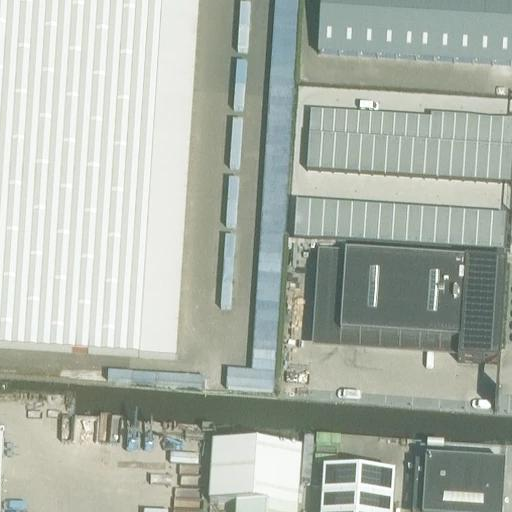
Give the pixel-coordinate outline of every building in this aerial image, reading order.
[(0,0),(0,348),(138,357),(160,0),(0,0)] [(511,0),(321,0),(321,14),(319,56),(338,57),(357,58),(377,59),(396,60),(415,62),(434,63),(454,64),(473,65),(492,66),(511,68),(511,67),(511,0)] [(310,112),(309,136),(321,137),(322,113),(310,112)] [(322,113),(321,137),(322,137),(333,138),(335,114),(322,113)] [(335,114),(333,138),(335,138),(345,139),(347,115),(335,114)] [(347,115),(345,139),(348,139),(357,139),(359,115),(347,115)] [(359,115),(357,139),(361,140),(369,140),(371,116),(359,115)] [(371,116),(369,140),(374,140),(381,141),(383,117),(371,116)] [(431,120),(429,144),(439,145),(441,145),(443,117),(431,116),(431,120)] [(383,117),(381,141),(387,141),(393,142),(395,118),(383,117)] [(443,117),(441,145),(452,146),(453,146),(455,118),(443,117)] [(395,118),(393,142),(400,142),(405,142),(407,119),(395,118)] [(455,118),(453,146),(465,146),(467,118),(455,118)] [(467,118),(465,146),(477,147),(479,119),(467,118)] [(407,119),(405,142),(413,143),(417,143),(419,119),(407,119)] [(419,119),(417,143),(426,144),(429,144),(431,120),(419,119)] [(479,119),(477,147),(489,148),(491,120),(479,119)] [(491,120),(489,148),(501,149),(503,121),(491,120)] [(511,121),(503,121),(501,149),(511,149),(511,121)] [(309,136),(307,172),(320,173),(322,137),(321,137),(309,136)] [(322,137),(320,173),(333,174),(335,138),(333,138),(322,137)] [(335,138),(333,174),(346,175),(348,139),(345,139),(335,138)] [(348,139),(346,175),(359,176),(361,140),(357,139),(348,139)] [(361,140),(359,176),(372,176),(374,140),(369,140),(361,140)] [(374,140),(372,176),(385,177),(387,141),(381,141),(374,140)] [(387,141),(385,177),(398,178),(400,142),(393,142),(387,141)] [(400,142),(398,178),(411,179),(413,143),(405,142),(400,142)] [(413,143),(411,179),(424,180),(426,144),(417,143),(413,143)] [(426,144),(424,180),(437,181),(439,145),(429,144),(426,144)] [(439,145),(437,181),(450,182),(452,146),(441,145),(439,145)] [(452,146),(450,182),(463,182),(465,146),(453,146),(452,146)] [(465,146),(463,182),(475,183),(477,147),(465,146)] [(477,147),(475,183),(487,184),(489,148),(477,147)] [(489,148),(487,184),(499,185),(501,149),(489,148)] [(511,149),(501,149),(499,185),(511,185),(511,163),(511,149)] [(296,203),(294,239),(308,240),(310,204),(296,203)] [(310,204),(308,240),(322,241),(324,205),(310,204)] [(263,205),(253,367),(228,365),(227,391),(275,394),(287,206),(263,205)] [(324,205),(322,241),(336,242),(338,206),(324,205)] [(338,206),(336,242),(350,243),(352,207),(338,206)] [(352,207),(350,243),(364,244),(366,208),(352,207)] [(366,208),(364,244),(378,245),(380,209),(366,208)] [(380,209),(378,245),(392,246),(394,210),(380,209)] [(394,210),(392,246),(406,247),(408,211),(394,210)] [(408,211),(406,247),(420,248),(422,212),(408,211)] [(422,212),(420,248),(434,249),(436,213),(422,212)] [(436,213),(434,249),(448,249),(450,214),(436,213)] [(450,214),(448,249),(462,250),(464,214),(450,214)] [(464,214),(462,250),(476,251),(478,215),(464,214)] [(478,215),(476,251),(490,252),(492,216),(478,215)] [(492,216),(490,252),(503,253),(506,217),(492,216)] [(346,257),(341,337),(460,345),(459,363),(500,366),(507,265),(505,264),(505,266),(465,263),(465,265),(346,257)] [(203,373),(107,371),(107,386),(203,388),(203,373)] [(209,504),(237,506),(297,510),(301,449),(213,443),(209,504)] [(502,511),(506,467),(426,462),(426,471),(422,511),(502,511)] [(392,511),(395,477),(324,472),(321,511),(392,511)]
